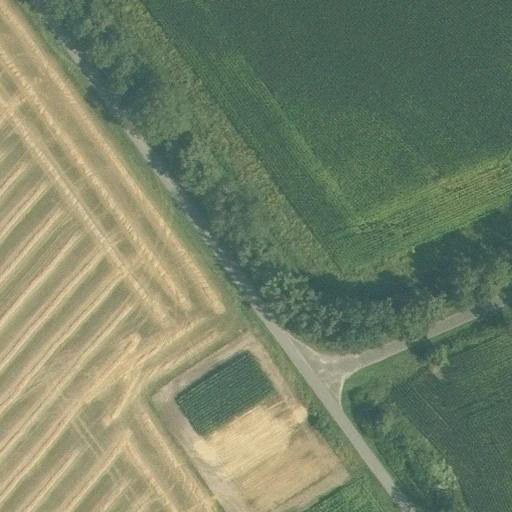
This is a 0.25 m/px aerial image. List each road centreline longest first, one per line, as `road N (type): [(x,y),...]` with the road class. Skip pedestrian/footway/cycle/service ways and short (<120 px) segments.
road 1 (unclassified): [(321,381),(37,0)]
road 2 (unclassified): [(511,298),(321,381)]
road 3 (unclassified): [(321,381),(416,511)]
